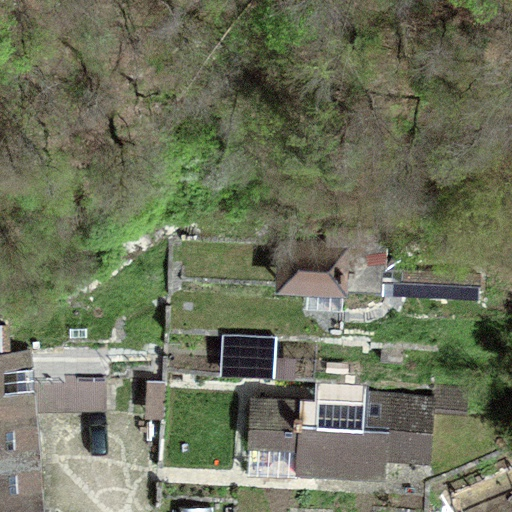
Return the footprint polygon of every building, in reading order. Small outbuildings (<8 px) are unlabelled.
[(278,285),(380,292),(386,245),(374,245),(374,233),(348,232),(333,235),(333,245),(284,242),(278,285)] [(230,245),(193,243),(192,264),(229,266),(230,245)] [(99,350),(7,352),(7,326),(0,325),(0,511),(37,511),(30,405),(100,404),(99,350)] [(166,382),(150,382),(150,414),(165,415),(166,382)] [(384,456),(428,459),(432,398),(364,394),(362,417),(317,415),(317,403),(252,399),(249,444),(298,447),(296,472),(383,477),(384,456)] [(461,499),(466,511),(511,511),(511,501),(504,482),(461,499)]
